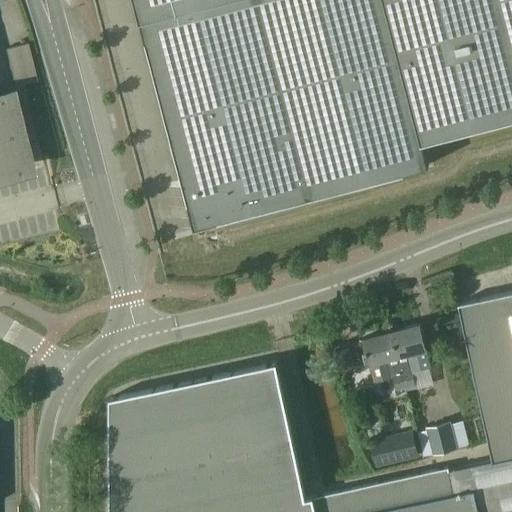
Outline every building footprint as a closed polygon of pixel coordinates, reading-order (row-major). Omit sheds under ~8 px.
[(511,0),(135,0),(195,226),(429,165),(423,142),(511,118),(511,0)] [(11,62),(31,59),(29,43),(9,46),(11,62)] [(9,67),(15,87),(37,81),(31,61),(9,67)] [(0,172),(23,167),(6,96),(0,97),(0,172)] [(310,496),(296,433),(280,360),(109,397),(109,511),(511,511),(511,292),(463,303),(497,459),(453,468),(452,465),(310,496)] [(420,324),(391,331),(406,388),(416,385),(413,372),(431,367),(427,349),(420,324)] [(390,331),(363,338),(369,364),(374,384),(392,379),(394,378),(397,390),(404,388),(406,388),(391,331),(390,331)] [(340,372),(354,369),(348,347),(335,350),(340,372)] [(457,450),(449,421),(427,427),(434,456),(457,450)] [(376,467),(419,456),(413,429),(369,440),(376,467)]
